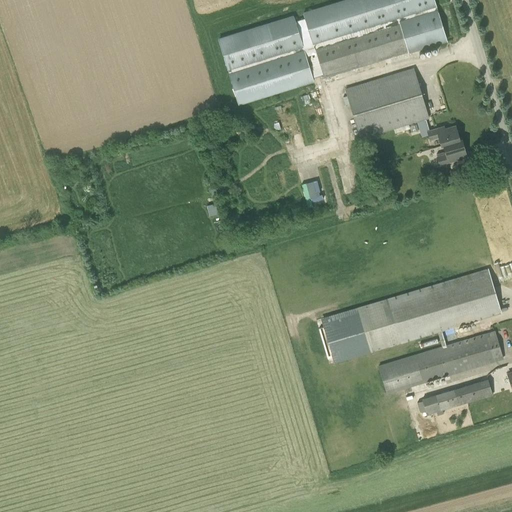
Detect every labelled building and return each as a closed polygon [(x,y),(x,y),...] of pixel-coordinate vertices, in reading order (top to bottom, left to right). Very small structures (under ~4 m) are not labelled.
[(292,14),(219,36),(239,103),(312,81),(311,77),(323,74),(323,76),(408,50),(408,52),(445,41),(432,0),(338,0),(304,10),(305,16),(294,20),(292,14)] [(359,139),(417,122),(424,120),(429,118),(413,68),(344,89),(359,139)] [(437,129),(427,131),(430,139),(439,137),(441,146),(443,145),(445,152),(443,153),(443,152),(436,154),(437,157),(439,164),(449,161),(448,159),(465,154),(461,140),(459,141),(455,126),(438,131),(437,129)] [(443,177),(435,180),(437,186),(445,184),(443,177)] [(500,314),(486,270),(356,309),(321,319),(333,362),(500,314)] [(378,366),(386,394),(503,359),(494,331),(414,355),(378,366)] [(419,412),(425,410),(426,415),(493,395),(487,378),(421,398),(422,401),(416,402),(419,412)]
